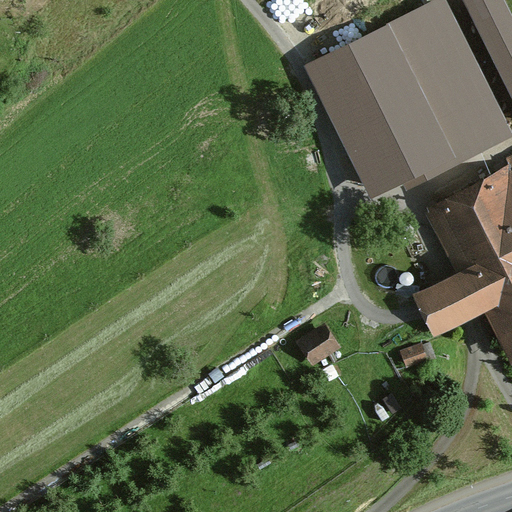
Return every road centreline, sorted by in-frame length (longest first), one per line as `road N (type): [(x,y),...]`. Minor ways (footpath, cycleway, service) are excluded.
road 1 (track): [(247,0),(309,84),(340,184),(393,200),(411,216),(511,396)]
road 2 (track): [(0,511),(350,286)]
road 3 (track): [(480,341),(453,429),(375,511)]
road 4 (track): [(340,184),(355,296),(383,316),(413,312)]
